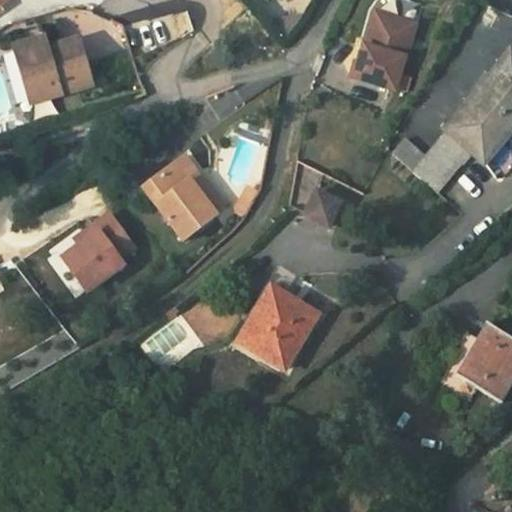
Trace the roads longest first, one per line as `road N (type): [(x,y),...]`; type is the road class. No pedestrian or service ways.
road 1 (residential): [(0,156),(307,57)]
road 2 (unknown): [(0,251),(150,163),(215,114),(232,77)]
road 3 (unknown): [(141,0),(133,8),(12,8)]
road 4 (unknown): [(511,196),(415,279)]
